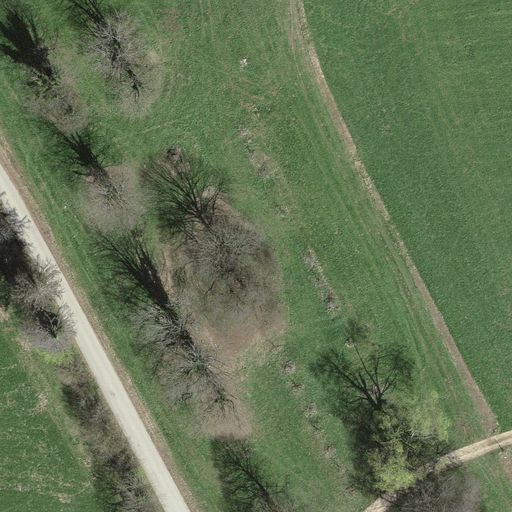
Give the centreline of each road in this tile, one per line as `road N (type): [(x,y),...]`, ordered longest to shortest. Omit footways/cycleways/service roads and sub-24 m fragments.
road 1 (unclassified): [(0,183),(176,511)]
road 2 (track): [(374,511),(408,480),(499,443)]
